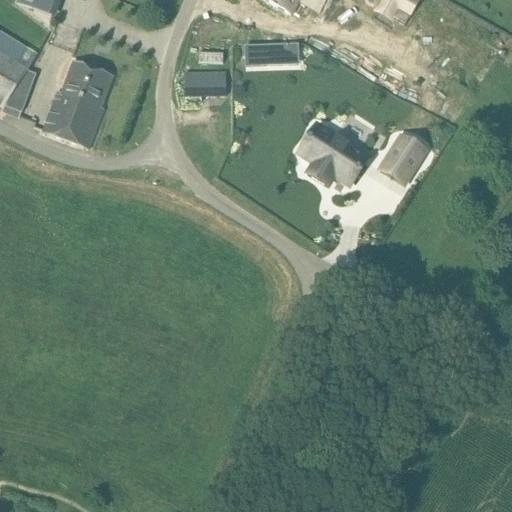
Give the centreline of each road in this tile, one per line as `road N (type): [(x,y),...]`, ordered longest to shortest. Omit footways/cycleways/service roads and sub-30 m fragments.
road 1 (unclassified): [(242,511),(350,281)]
road 2 (unclassified): [(350,281),(253,232),(198,192),(174,155)]
road 3 (unclassified): [(174,155),(93,171),(0,127)]
road 4 (unclassified): [(511,361),(350,281)]
road 5 (unclassified): [(174,155),(162,120),(174,39),(195,0)]
